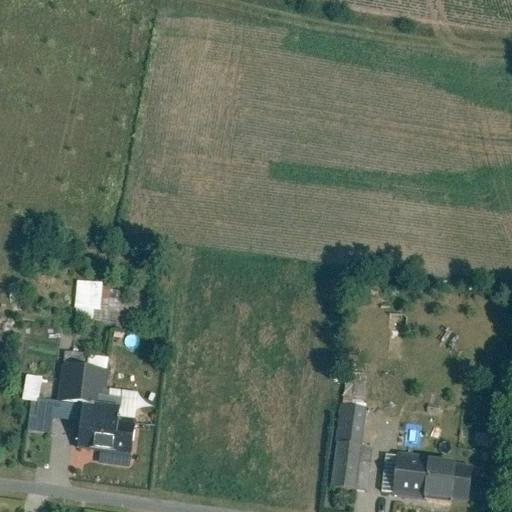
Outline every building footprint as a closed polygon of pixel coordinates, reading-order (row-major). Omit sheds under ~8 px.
[(107,284),(82,282),(79,309),(104,311),(107,284)] [(77,418),(73,442),(127,450),(133,408),(111,405),(115,382),(106,380),(105,388),(99,387),(104,357),(85,355),(83,367),(64,365),(57,415),(77,418)] [(21,401),(36,405),(42,381),(26,377),(21,401)] [(342,444),(365,447),(371,409),(348,405),(342,444)] [(365,447),(342,444),(336,488),(370,493),(376,448),(365,447)] [(435,461),(404,456),(399,493),(430,497),(435,461)] [(435,461),(430,497),(477,504),(482,467),(435,461)]
